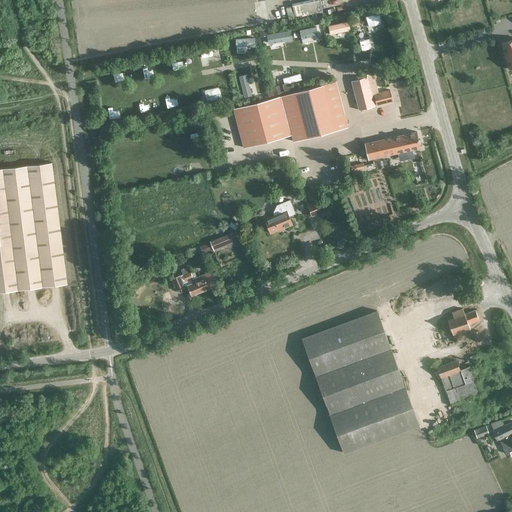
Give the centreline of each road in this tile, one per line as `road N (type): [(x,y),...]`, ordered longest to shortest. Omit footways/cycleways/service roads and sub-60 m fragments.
road 1 (unknown): [(73,511),(41,470),(41,458),(90,396),(92,354),(59,105),(8,0)]
road 2 (unclassified): [(0,365),(129,344),(467,204)]
road 3 (tertiary): [(467,204),(408,0)]
